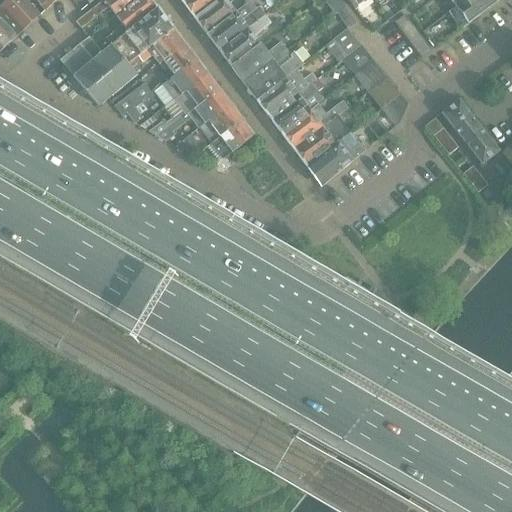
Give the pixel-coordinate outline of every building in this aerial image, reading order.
[(24,0),(5,0),(0,5),(0,21),(14,36),(16,38),(40,16),(24,0)] [(31,0),(44,13),(57,0),(31,0)] [(84,16),(74,23),(80,30),(110,7),(117,17),(138,0),(104,0),(94,8),(84,16)] [(123,25),(110,35),(110,36),(115,42),(157,10),(149,0),(138,0),(117,17),(123,25)] [(193,19),(217,0),(183,0),(181,2),(193,19)] [(230,4),(235,0),(217,0),(193,19),(206,35),(236,13),(230,4)] [(338,0),(322,0),(334,15),(336,13),(344,7),(341,3),(338,0)] [(346,0),(354,10),(367,0),(346,0)] [(461,30),(497,3),(494,0),(465,0),(455,8),(448,13),(461,30)] [(449,0),(455,7),(454,7),(455,8),(465,0),(449,0)] [(259,7),(256,9),(250,1),(236,13),(206,35),(218,52),(265,16),(259,7)] [(344,7),(336,13),(348,30),(356,24),(344,7)] [(115,42),(111,46),(123,60),(127,65),(172,30),(169,26),(157,10),(115,42)] [(398,29),(408,21),(404,15),(394,23),(398,29)] [(254,38),(272,24),(265,16),(218,52),(230,68),(260,45),(254,38)] [(0,48),(14,36),(0,21),(0,48)] [(403,35),(413,28),(408,21),(398,29),(403,35)] [(407,41),(418,34),(413,28),(403,35),(407,41)] [(172,30),(127,65),(132,71),(143,63),(142,62),(151,55),(155,60),(158,64),(184,45),(180,41),(172,30)] [(361,47),(352,36),(348,30),(333,41),(346,58),(361,47)] [(412,47),(422,40),(418,34),(407,41),(412,47)] [(89,41),(79,48),(90,62),(101,54),(100,54),(90,40),(89,41)] [(416,53),(427,46),(422,40),(412,47),(416,53)] [(333,41),(325,47),(338,64),(342,60),(343,61),(344,60),(346,58),(333,41)] [(243,84),(287,51),(281,43),(266,54),(260,45),(230,68),(243,84)] [(184,45),(158,64),(165,72),(170,80),(174,77),(195,61),(184,45)] [(72,77),(71,77),(97,108),(107,101),(137,76),(132,71),(127,65),(123,60),(111,46),(101,54),(90,62),(81,69),(80,70),(72,77)] [(421,60),(431,52),(427,46),(416,53),(421,60)] [(344,60),(343,61),(355,77),(355,78),(374,63),(373,62),(370,58),(361,47),(357,50),(346,58),(344,60)] [(79,48),(70,56),(80,70),(81,69),(90,62),(79,48)] [(294,53),(290,56),(287,51),(243,84),(256,101),(294,72),(296,71),(303,65),(294,53)] [(70,56),(60,63),(71,77),(72,77),(80,70),(70,56)] [(170,80),(154,92),(165,108),(173,102),(179,97),(207,76),(195,61),(174,77),(170,80)] [(374,63),(355,78),(367,93),(386,78),(374,63)] [(309,74),(302,79),(296,71),(294,72),(256,101),(268,118),(315,82),(309,74)] [(181,112),(165,124),(169,129),(186,116),(197,108),(219,91),(218,90),(207,76),(179,97),(173,102),(181,112)] [(381,111),(400,97),(386,78),(367,93),(374,102),(381,111)] [(318,93),(324,89),(317,80),(315,82),(268,118),(280,134),(318,106),(325,101),(318,93)] [(142,85),(113,107),(121,117),(125,114),(133,108),(144,100),(150,95),(142,85)] [(169,129),(157,138),(166,143),(175,136),(172,133),(190,120),(198,130),(199,129),(230,106),(219,91),(197,108),(186,116),(169,129)] [(386,118),(405,103),(400,97),(381,111),(386,118)] [(482,167),(500,153),(458,100),(440,114),(482,167)] [(339,115),(347,109),(342,102),(324,115),(318,106),(280,134),(292,150),(336,117),(339,115)] [(399,124),(407,105),(405,103),(386,118),(394,127),(399,124)] [(230,106),(199,129),(211,144),(212,146),(242,123),(230,106)] [(134,108),(128,112),(136,123),(143,117),(135,107),(134,108)] [(350,135),(350,134),(336,117),(292,150),(306,168),(350,135)] [(157,138),(169,129),(165,124),(163,121),(148,133),(157,138)] [(221,157),(208,167),(221,174),(232,166),(226,158),(253,137),(242,123),(212,146),(221,157)] [(448,156),(458,149),(443,129),(433,137),(448,156)] [(364,152),(357,143),(350,135),(306,168),(321,188),(364,152)] [(185,140),(175,148),(183,153),(195,143),(190,136),(185,140)] [(472,167),(463,175),(467,179),(476,172),(472,167)] [(161,463),(156,469),(165,476),(170,469),(161,463)]
